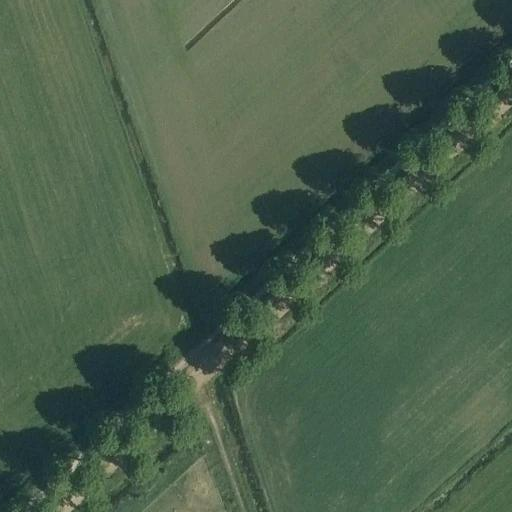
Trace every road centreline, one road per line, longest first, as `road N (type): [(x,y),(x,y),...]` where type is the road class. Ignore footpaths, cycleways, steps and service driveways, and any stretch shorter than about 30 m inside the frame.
road 1 (track): [(511,88),(191,383)]
road 2 (track): [(191,383),(53,511)]
